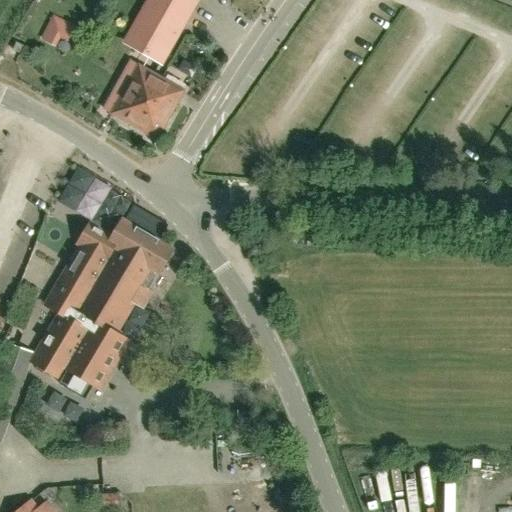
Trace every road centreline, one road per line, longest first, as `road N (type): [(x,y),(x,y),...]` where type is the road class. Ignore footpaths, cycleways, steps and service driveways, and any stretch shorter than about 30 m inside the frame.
road 1 (unclassified): [(511,200),(233,194),(182,218)]
road 2 (unclassified): [(333,511),(263,335),(182,218)]
road 3 (unclassified): [(182,218),(156,193),(0,94)]
